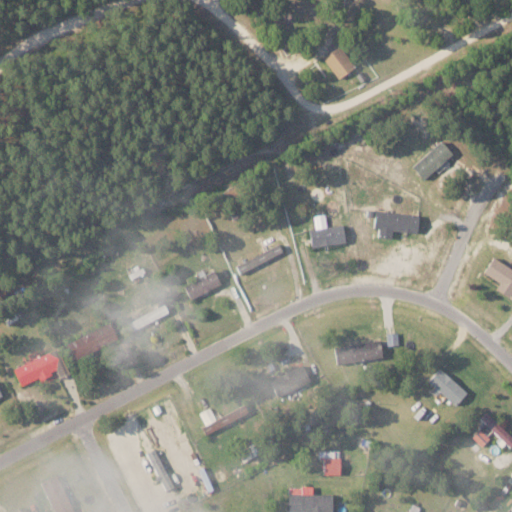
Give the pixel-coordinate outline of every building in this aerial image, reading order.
[(337,79),(353,66),(337,45),(320,58),(337,79)] [(451,152),(438,139),(410,166),(422,179),(451,152)] [(371,227),(378,228),(377,236),(389,237),(390,229),(414,232),(416,214),(373,209),(371,227)] [(310,245),(343,242),(341,224),(308,227),(310,245)] [(234,264),(239,273),(282,251),(277,242),(234,264)] [(511,268),(491,255),(481,270),(498,281),(494,287),(507,296),(511,290),(511,268)] [(188,298),(219,282),(212,269),(181,285),(188,298)] [(167,312),(162,303),(126,321),(131,331),(167,312)] [(0,312),(5,323),(24,315),(18,304),(0,312)] [(63,341),(71,359),(117,338),(109,321),(63,341)] [(332,346),(334,363),(381,356),(378,338),(332,346)] [(55,370),(57,375),(66,371),(56,348),(11,366),(19,385),(55,370)] [(267,376),(273,394),(308,382),(302,364),(267,376)] [(453,405),(465,392),(437,366),(425,380),(453,405)] [(199,423),(203,431),(247,414),(244,405),(199,423)] [(198,412),(204,422),(214,416),(209,406),(198,412)] [(479,416),(506,446),(511,441),(511,439),(485,410),(479,416)] [(471,436),(480,445),(488,437),(478,428),(471,436)] [(236,450),(240,461),(258,454),(254,443),(236,450)] [(169,464),(162,467),(153,447),(144,451),(162,489),(178,482),(169,464)] [(337,473),(338,450),(320,449),(320,473),(337,473)] [(71,511),(56,473),(39,479),(52,511),(71,511)] [(330,510),(331,493),(311,493),(311,486),(287,486),(286,510),(309,511),(308,511),(320,511),(321,510),(330,510)]
